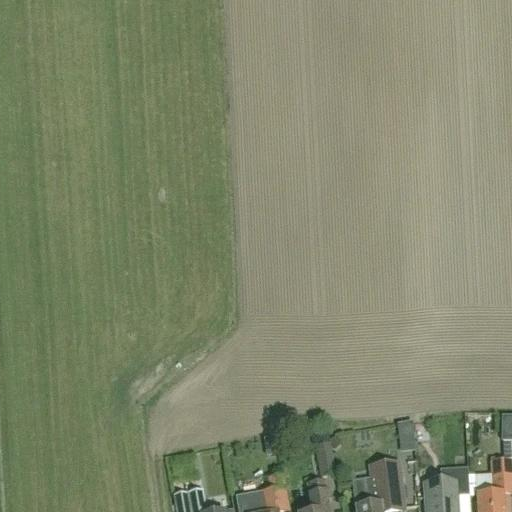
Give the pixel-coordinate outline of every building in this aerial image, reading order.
[(511,417),(501,417),(501,445),(511,444),(511,417)] [(312,435),(315,448),(314,448),(320,481),(336,478),(331,445),(330,446),(327,431),(312,435)] [(337,439),(330,442),(335,451),(342,448),(337,439)] [(511,470),(511,463),(490,464),(492,498),(477,499),(477,511),(508,511),(507,497),(511,496),(511,470)] [(380,511),(380,510),(392,508),(392,511),(406,511),(400,466),(384,467),(386,482),(375,484),(375,481),(351,484),(355,511),(380,511)] [(440,473),(440,486),(424,487),(425,511),(457,511),(456,499),(469,498),(467,471),(440,473)] [(270,494),(259,496),(235,500),(237,511),(283,511),(290,511),(283,478),(268,481),(270,494)] [(308,498),(310,511),(329,511),(326,495),(328,495),(326,483),(305,487),(308,498)] [(205,511),(203,494),(174,500),(176,511),(205,511)]
